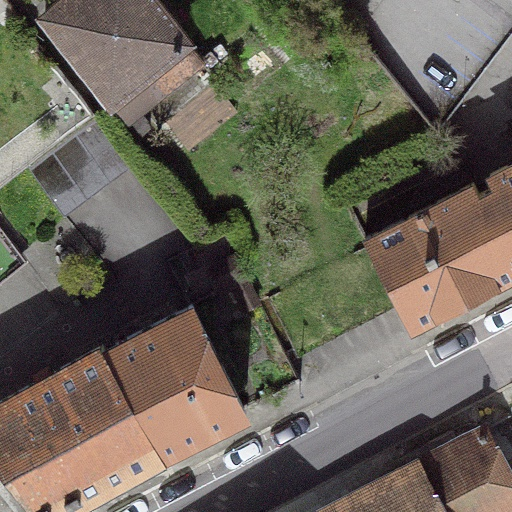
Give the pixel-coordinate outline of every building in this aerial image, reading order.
[(111,101),(187,41),(153,0),(64,0),(44,17),(111,101)] [(435,131),(511,25),(511,0),(384,0),(356,37),(435,131)] [(62,216),(130,165),(97,120),(29,170),(62,216)] [(477,193),(511,264),(511,160),(489,173),(495,184),(477,193)] [(367,236),(371,244),(395,294),(409,322),(511,268),(511,264),(477,193),(471,182),(367,236)] [(0,226),(0,268),(20,252),(0,226)] [(293,347),(395,294),(371,244),(267,297),(293,347)] [(258,300),(234,255),(210,267),(222,290),(233,284),(244,307),(258,300)] [(191,304),(105,349),(162,449),(243,408),(191,304)] [(0,460),(39,511),(48,511),(162,449),(105,349),(102,344),(0,400),(0,460)] [(439,511),(504,511),(511,508),(511,480),(483,427),(414,464),(439,511)] [(324,511),(511,511),(511,508),(504,511),(439,511),(414,464),(324,511)]
